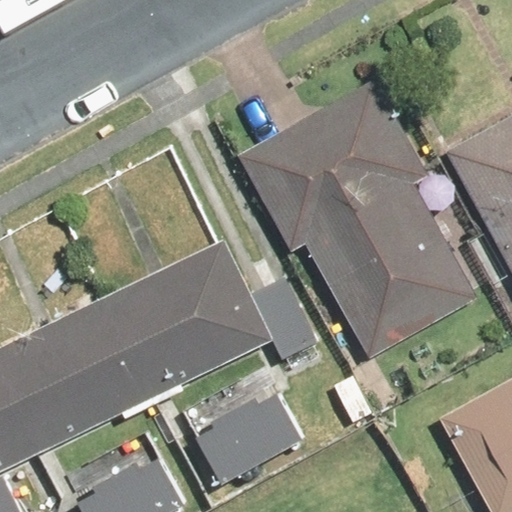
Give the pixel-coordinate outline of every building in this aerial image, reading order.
[(374,78),(232,157),(288,257),(303,249),(363,359),(473,298),(411,188),(430,178),(374,78)] [(511,119),(445,156),(511,278),(511,119)] [(223,237),(0,347),(0,470),(18,461),(54,444),(269,341),(281,367),(320,348),(285,274),(249,291),(223,237)] [(511,375),(436,418),(488,511),(510,511),(511,511),(511,375)] [(275,388),(192,435),(221,486),(304,439),(275,388)] [(169,511),(185,503),(156,453),(69,504),(73,511),(169,511)] [(19,511),(0,474),(0,473),(0,511),(19,511)]
